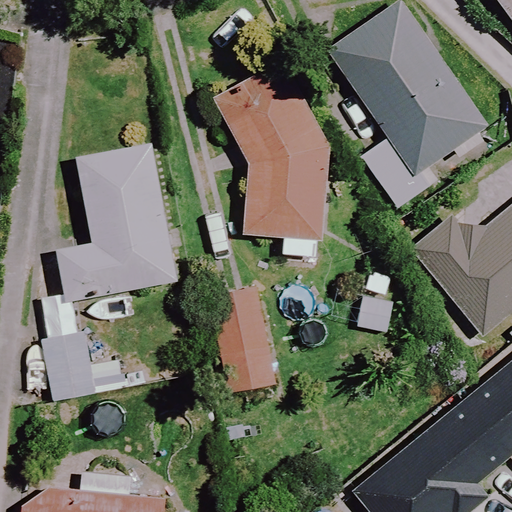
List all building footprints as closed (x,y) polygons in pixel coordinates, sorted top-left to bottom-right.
[(511,0),(490,0),(511,29),(511,0)] [(484,127),(395,7),(326,57),(386,139),(360,159),(398,210),(432,185),(423,172),(484,127)] [(237,157),(237,239),(279,239),(279,260),(322,260),(323,136),(323,124),(290,55),(207,94),(237,157)] [(175,284),(151,147),(75,160),(90,246),(52,253),(61,304),(175,284)] [(511,319),(511,207),(469,245),(445,218),(405,252),(484,343),(511,319)] [(271,386),(249,287),(207,296),(229,395),(271,386)] [(98,393),(81,334),(35,347),(52,407),(98,393)] [(511,511),(511,461),(454,446),(436,511),(511,511)] [(127,477),(78,476),(78,495),(13,494),(12,511),(152,511),(153,501),(127,501),(127,477)]
